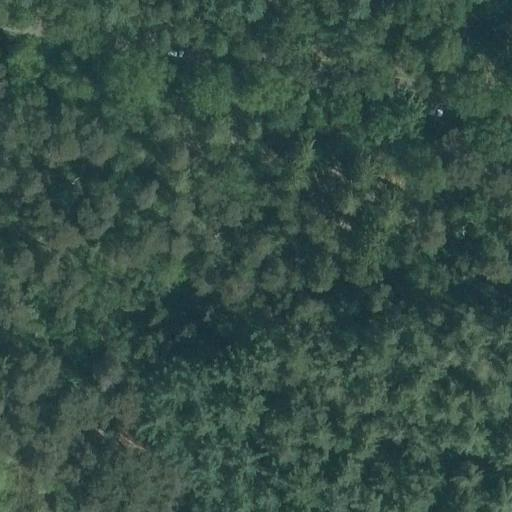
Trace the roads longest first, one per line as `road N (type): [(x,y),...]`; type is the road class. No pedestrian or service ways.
road 1 (tertiary): [(511,98),(0,11)]
road 2 (track): [(511,287),(388,77)]
